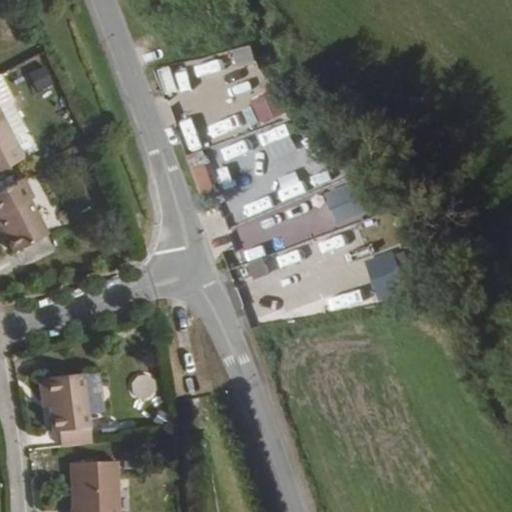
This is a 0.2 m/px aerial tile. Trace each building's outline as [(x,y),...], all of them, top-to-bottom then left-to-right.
[(249,46),(230,51),(234,67),(253,63),(249,46)] [(49,64),(34,70),(42,88),(57,82),(49,64)] [(247,105),(262,126),(283,111),(268,90),(247,105)] [(29,123),(27,119),(15,96),(1,104),(14,127),(15,130),(29,123)] [(15,130),(14,127),(1,104),(0,101),(0,168),(28,154),(15,130)] [(218,159),(189,170),(200,197),(229,186),(218,159)] [(36,193),(27,173),(0,187),(0,215),(15,246),(47,229),(31,198),(36,193)] [(391,251),(362,261),(376,300),(405,290),(391,251)] [(262,258),(245,264),(250,279),(268,272),(262,258)] [(55,429),(65,428),(67,443),(94,439),(86,370),(42,375),(46,404),(52,403),(55,429)] [(151,394),(148,375),(127,378),(130,397),(151,394)] [(73,461),(74,511),(119,511),(118,460),(73,461)]
